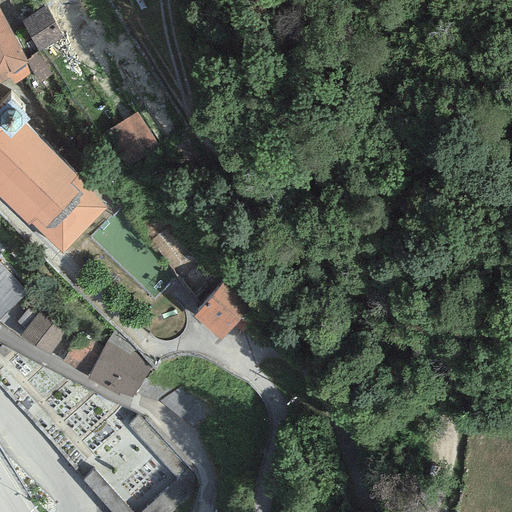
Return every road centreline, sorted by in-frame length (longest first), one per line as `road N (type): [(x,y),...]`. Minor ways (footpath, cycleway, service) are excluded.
road 1 (track): [(163,0),(189,118),(223,156),(299,213),(357,284),(411,330),(445,435),(430,511)]
road 2 (residential): [(0,334),(178,430),(207,476),(204,511)]
road 3 (residential): [(145,342),(203,347),(259,377),(279,435),(260,511)]
road 4 (residential): [(77,511),(72,492),(0,409)]
